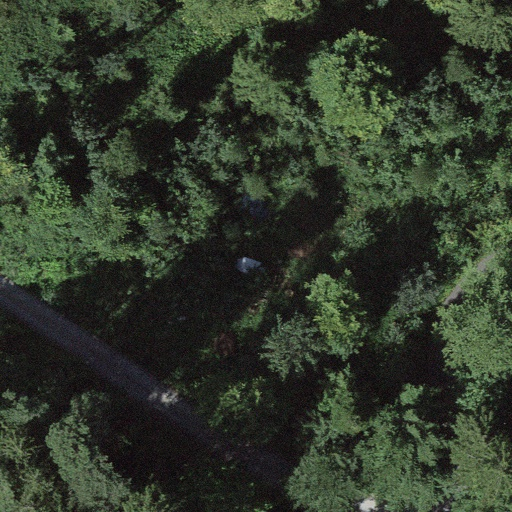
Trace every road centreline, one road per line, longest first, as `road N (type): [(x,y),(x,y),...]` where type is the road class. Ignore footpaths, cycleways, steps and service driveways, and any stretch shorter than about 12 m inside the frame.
road 1 (unclassified): [(362,511),(256,459),(0,282)]
road 2 (residential): [(511,262),(481,288),(449,338),(437,404),(447,511)]
